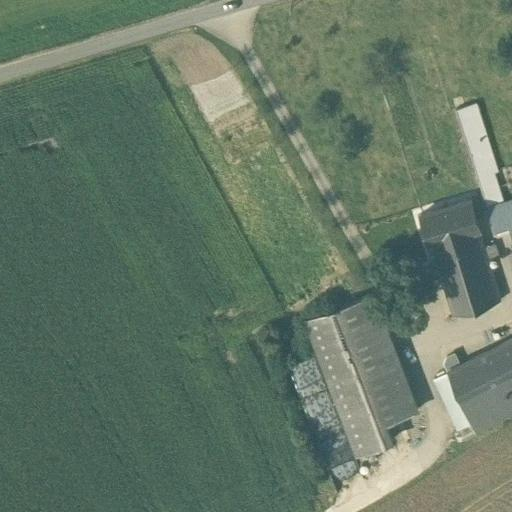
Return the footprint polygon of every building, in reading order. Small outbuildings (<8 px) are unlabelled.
[(498,168),(477,99),(456,105),(496,227),(510,223),(511,222),(511,197),(505,200),(495,169),(498,168)] [(471,195),(422,211),(432,243),(433,242),(479,228),(481,227),(471,195)] [(479,228),(433,242),(455,311),(501,298),(488,255),(484,244),(479,228)] [(495,240),(484,244),(488,255),(499,252),(495,240)] [(374,291),(307,317),(358,451),(393,437),(386,419),(404,412),(418,407),(374,291)] [(511,336),(477,354),(494,390),(511,381),(511,336)] [(477,354),(449,367),(466,404),(494,390),(477,354)] [(511,381),(494,390),(466,404),(473,417),(472,418),(475,424),(511,405),(511,381)]
